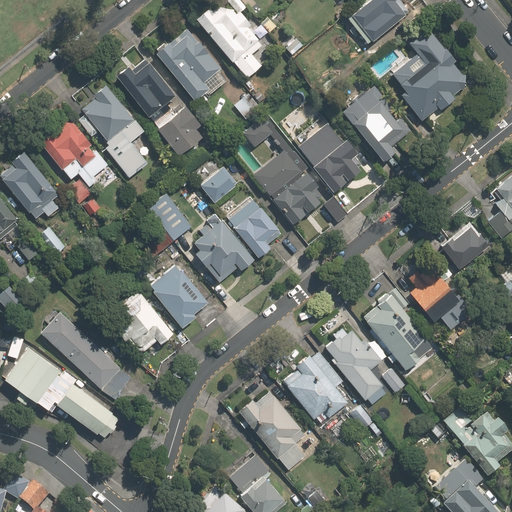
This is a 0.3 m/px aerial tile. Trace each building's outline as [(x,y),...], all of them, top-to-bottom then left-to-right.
[(248,23),(237,11),(244,5),(239,0),(225,0),(235,11),(233,13),(230,10),(230,8),(210,4),(209,9),(206,5),(191,17),(228,60),(229,59),(243,76),(258,63),(249,53),(260,44),(244,26),(248,23)] [(364,0),(346,15),(347,17),(344,19),(365,45),(405,13),(394,0),(364,0)] [(153,52),(191,99),(204,89),(207,92),(225,77),(185,27),(166,43),(165,42),(153,52)] [(461,92),(462,78),(458,77),(449,66),(450,65),(423,30),(404,45),(421,67),(395,87),(422,121),(434,111),(436,113),(451,101),(449,99),(458,92),(461,92)] [(292,33),(285,40),(290,45),(288,47),(293,53),(303,45),(292,33)] [(164,109),(163,108),(162,106),(166,103),(163,100),(169,95),(140,59),(126,70),(123,66),(110,76),(143,117),(144,116),(149,122),(150,121),(164,109)] [(331,77),(316,89),(321,95),(336,82),(331,77)] [(81,112),(80,113),(102,141),(104,140),(109,145),(118,138),(116,136),(131,125),(127,120),(128,119),(100,85),(89,95),(91,98),(78,109),(81,112)] [(246,93),(231,105),(241,117),(256,105),(246,93)] [(373,101),(367,95),(344,113),(347,116),(346,117),(352,124),(347,129),(377,166),(389,156),(385,151),(402,138),(397,132),(398,132),(398,131),(398,130),(398,129),(397,128),(396,127),(396,126),(395,126),(394,125),(393,125),(392,125),(391,125),(385,117),(385,116),(385,115),(385,114),(385,113),(384,112),(383,111),(382,111),(382,110),(381,110),(380,110),(379,110),(378,108),(382,105),(376,98),(373,101)] [(153,125),(150,128),(172,155),(196,136),(189,127),(193,124),(179,106),(176,108),(176,107),(168,113),(153,125)] [(153,125),(168,113),(164,108),(163,108),(164,109),(150,121),(153,125)] [(34,138),(59,168),(60,167),(68,177),(76,171),(87,185),(95,179),(91,173),(99,168),(100,169),(106,164),(94,149),(90,152),(84,145),(88,142),(67,117),(49,132),(46,128),(34,138)] [(310,164),(330,190),(342,180),(338,175),(340,173),(345,179),(358,169),(355,166),(359,163),(352,154),(354,152),(343,138),(339,142),(327,127),(317,136),(312,130),(295,144),(311,164),(310,164)] [(136,149),(149,139),(142,130),(129,142),(136,149)] [(198,155),(189,144),(176,155),(184,165),(198,155)] [(271,198),(291,223),(304,213),(302,211),(304,209),(306,212),(318,202),(315,199),(320,195),(313,187),(315,186),(284,148),(253,173),(273,197),(271,198)] [(0,183),(22,212),(24,210),(31,218),(39,212),(42,216),(53,207),(47,199),(53,194),(18,151),(5,161),(8,164),(0,170),(0,183)] [(131,153),(116,165),(130,183),(145,171),(131,153)] [(511,169),(495,184),(502,194),(495,200),(507,216),(509,214),(511,218),(511,169)] [(209,206),(230,189),(216,172),(196,189),(209,206)] [(78,178),(66,187),(78,201),(89,191),(78,178)] [(195,192),(190,186),(184,192),(189,197),(195,192)] [(147,205),(174,239),(192,224),(165,191),(147,205)] [(224,222),(254,261),(265,252),(259,245),(273,234),(249,203),(224,222)] [(0,233),(12,224),(9,220),(9,219),(0,206),(0,233)] [(237,269),(250,258),(213,213),(204,219),(206,222),(198,229),(201,232),(190,241),(196,248),(192,252),(203,265),(204,264),(217,280),(235,266),(237,269)] [(137,237),(151,255),(172,238),(158,221),(137,237)] [(450,232),(439,241),(459,264),(487,240),(479,230),(477,231),(469,221),(452,235),(450,232)] [(46,226),(35,235),(50,255),(62,246),(46,226)] [(127,226),(121,230),(128,240),(134,236),(127,226)] [(16,248),(26,259),(39,249),(29,237),(16,248)] [(139,276),(147,269),(137,257),(128,264),(139,276)] [(447,273),(439,262),(434,266),(439,272),(440,271),(444,276),(447,273)] [(505,280),(499,285),(509,297),(511,293),(511,262),(500,273),(505,280)] [(150,290),(179,326),(193,314),(190,311),(204,300),(178,268),(176,269),(172,264),(148,284),(152,288),(150,290)] [(405,292),(427,319),(454,298),(431,270),(428,273),(424,267),(417,273),(414,270),(406,276),(413,285),(405,292)] [(27,272),(16,283),(28,296),(39,285),(27,272)] [(23,301),(9,287),(0,295),(0,299),(12,312),(23,301)] [(157,340),(169,330),(135,288),(119,301),(121,303),(107,315),(114,323),(111,325),(121,338),(124,336),(132,346),(141,347),(154,337),(157,340)] [(361,321),(400,370),(413,359),(406,350),(421,338),(398,309),(405,303),(393,288),(384,295),(381,292),(372,300),(374,302),(372,304),(373,305),(359,316),(363,320),(361,321)] [(130,377),(117,367),(54,310),(35,331),(98,388),(114,399),(130,377)] [(436,314),(426,323),(441,341),(451,333),(436,314)] [(328,359),(363,402),(384,385),(368,366),(378,359),(361,338),(357,341),(347,329),(343,333),(339,328),(330,335),(332,338),(321,347),(330,358),(328,359)] [(14,336),(8,355),(17,358),(24,339),(14,336)] [(56,370),(28,349),(4,381),(18,392),(14,398),(22,404),(27,398),(33,402),(34,401),(44,409),(51,400),(55,402),(54,404),(94,433),(96,431),(103,436),(107,431),(110,433),(116,425),(113,423),(117,417),(70,383),(74,378),(64,371),(59,377),(54,373),(56,370)] [(339,381),(315,351),(306,359),(303,354),(290,365),(293,369),(279,380),(283,384),(282,385),(309,419),(319,410),(324,417),(342,403),(331,388),(339,381)] [(410,367),(402,374),(406,379),(414,372),(410,367)] [(403,385),(390,368),(380,376),(393,393),(403,385)] [(459,383),(467,391),(472,386),(464,378),(459,383)] [(304,434),(268,391),(254,403),(250,398),(236,410),(277,458),(278,457),(289,469),(306,455),(295,442),(304,434)] [(370,421),(356,405),(346,413),(360,429),(370,421)] [(458,405),(442,418),(462,442),(461,443),(485,473),(497,463),(495,460),(511,446),(511,443),(502,431),(505,428),(495,416),(493,418),(486,410),(482,413),(480,412),(471,420),(458,405)] [(446,439),(441,432),(432,440),(452,464),(463,455),(448,438),(446,439)] [(256,453),(230,476),(243,491),(238,495),(252,511),(276,511),(286,504),(263,477),(270,470),(256,453)] [(492,511),(495,509),(474,486),(483,477),(465,457),(435,485),(446,497),(441,502),(450,511),(492,511)] [(46,492),(27,476),(10,472),(0,485),(0,508),(4,494),(17,503),(11,511),(64,511),(44,494),(46,492)] [(242,511),(241,511),(242,509),(230,500),(232,498),(215,483),(194,507),(200,511),(242,511)] [(315,490),(305,499),(316,511),(321,511),(328,507),(315,490)]
